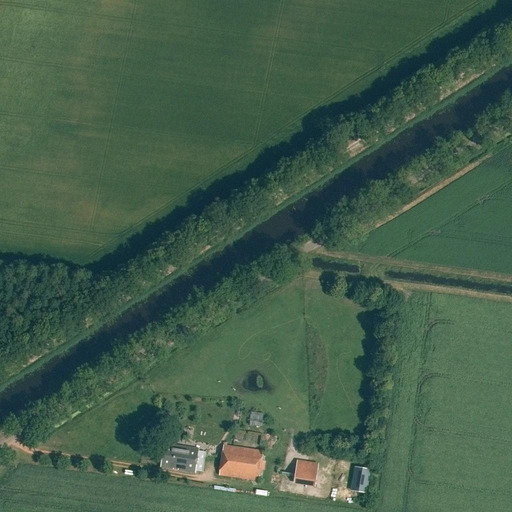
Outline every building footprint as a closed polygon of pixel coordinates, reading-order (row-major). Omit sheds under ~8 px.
[(250,411),(249,424),(261,425),(262,413),(250,411)] [(218,442),(219,429),(194,427),(193,440),(218,442)] [(178,470),(195,473),(199,449),(175,446),(174,451),(164,449),(165,443),(164,442),(160,467),(173,470),(173,469),(178,469),(178,470)] [(257,481),(261,452),(221,446),(217,476),(257,481)] [(315,467),(296,464),(293,483),(313,486),(315,467)] [(366,493),(370,468),(353,466),(350,490),(366,493)]
